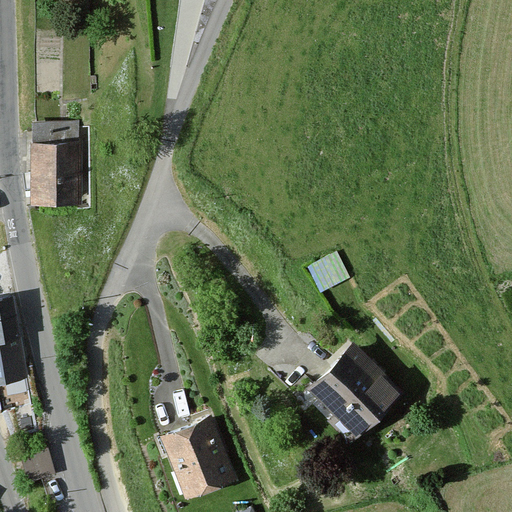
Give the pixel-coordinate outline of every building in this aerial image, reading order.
[(79,205),(81,124),(30,125),(31,205),(79,205)] [(337,246),(315,257),(328,282),(350,271),(337,246)] [(0,384),(23,380),(8,300),(0,301),(0,384)] [(347,342),(298,391),(349,441),(397,392),(347,342)] [(234,478),(210,412),(150,434),(174,499),(234,478)] [(48,476),(42,451),(16,457),(22,482),(48,476)]
